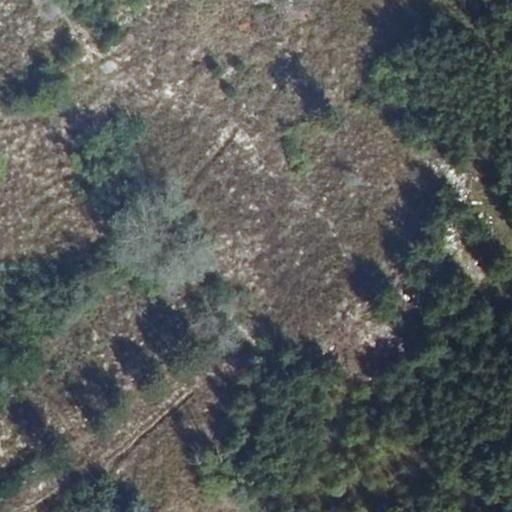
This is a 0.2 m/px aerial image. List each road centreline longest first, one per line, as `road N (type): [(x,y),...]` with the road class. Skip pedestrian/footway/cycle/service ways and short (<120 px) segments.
road 1 (track): [(245,0),(226,29),(150,81),(37,133),(0,138)]
road 2 (track): [(239,343),(7,511)]
